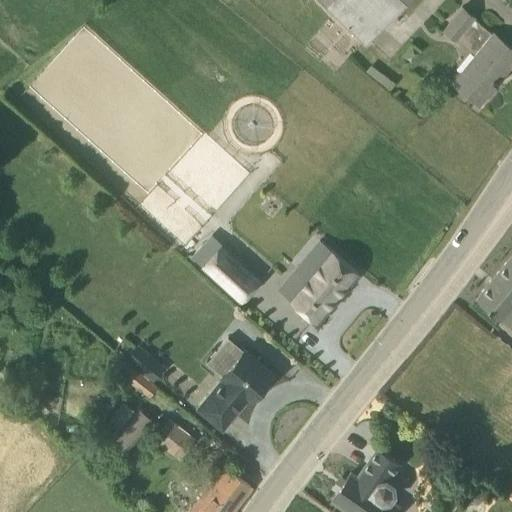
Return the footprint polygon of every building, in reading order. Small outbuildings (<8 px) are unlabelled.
[(318,0),(365,45),(392,17),(407,0),(318,0)] [(511,64),(511,47),(460,5),(442,27),(455,38),(460,32),(478,47),(451,80),(478,102),(493,83),(497,85),(499,83),(498,82),(511,64)] [(205,270),(244,305),(265,282),(226,247),(205,270)] [(326,251),(286,301),(314,323),(354,273),(326,251)] [(511,254),(476,298),(504,320),(511,310),(511,254)] [(139,344),(127,358),(140,369),(151,355),(139,344)] [(252,400),(274,374),(244,349),(222,375),(224,378),(211,394),(199,408),(223,427),(234,414),(248,397),(252,400)] [(149,397),(157,387),(117,356),(109,366),(149,397)] [(168,419),(154,437),(179,457),(194,439),(168,419)] [(387,480),(399,462),(378,447),(358,476),(351,471),(332,498),(351,511),(394,511),(399,505),(391,499),(395,493),(393,484),(387,480)] [(230,511),(250,486),(232,472),(211,498),(202,492),(191,506),(196,510),(193,511),(230,511)]
